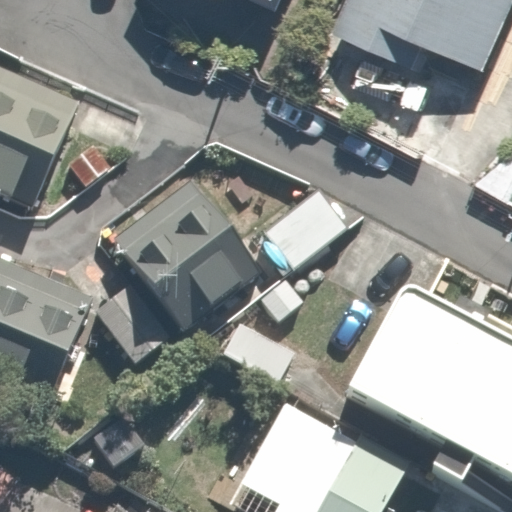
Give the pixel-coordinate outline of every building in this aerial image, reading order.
[(341,0),(327,33),(410,67),(420,44),(475,67),(501,0),(341,0)] [(63,102),(0,75),(0,205),(16,212),(63,102)] [(92,249),(123,287),(84,319),(124,367),(163,335),(244,268),(172,182),(92,249)] [(338,230),(310,189),(244,235),(272,275),(338,230)] [(75,295),(0,262),(0,395),(27,407),(75,295)] [(511,351),(403,296),(348,402),(511,486),(511,351)] [(234,314),(213,355),(284,391),(305,350),(234,314)] [(374,511),(370,509),(392,470),(268,398),(210,499),(204,508),(210,511),(374,511)] [(117,511),(137,511),(125,502),(117,511)]
